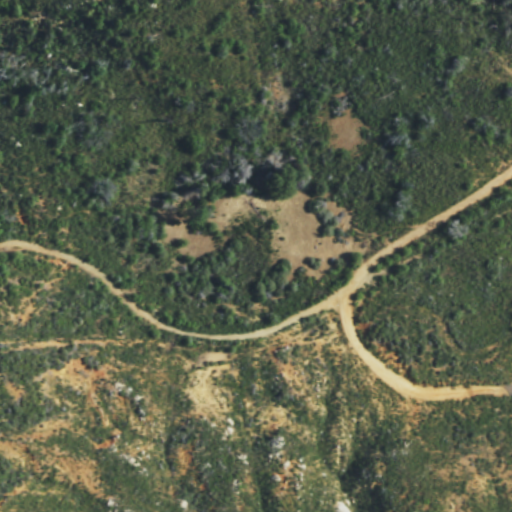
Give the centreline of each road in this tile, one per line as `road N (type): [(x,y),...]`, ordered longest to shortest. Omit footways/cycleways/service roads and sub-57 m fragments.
road 1 (track): [(0,248),(42,249),(81,262),(152,321),(200,339),(262,337),(348,300)]
road 2 (track): [(348,300),(370,358),(393,380),(430,396),(511,392)]
road 3 (track): [(348,300),(361,269),(511,179)]
